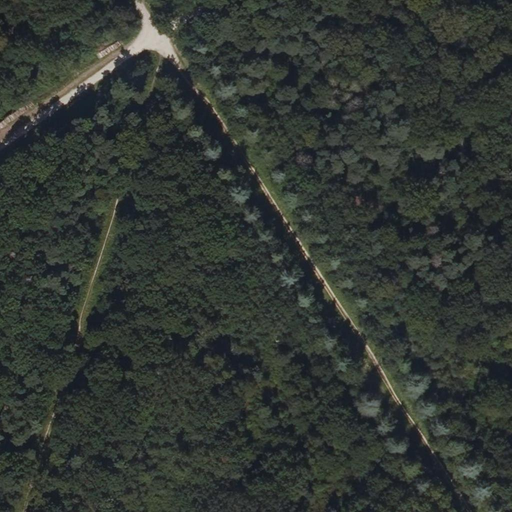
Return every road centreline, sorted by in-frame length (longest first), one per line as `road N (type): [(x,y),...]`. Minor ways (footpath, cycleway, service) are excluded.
road 1 (track): [(457,511),(158,34)]
road 2 (track): [(225,0),(158,34),(0,144)]
